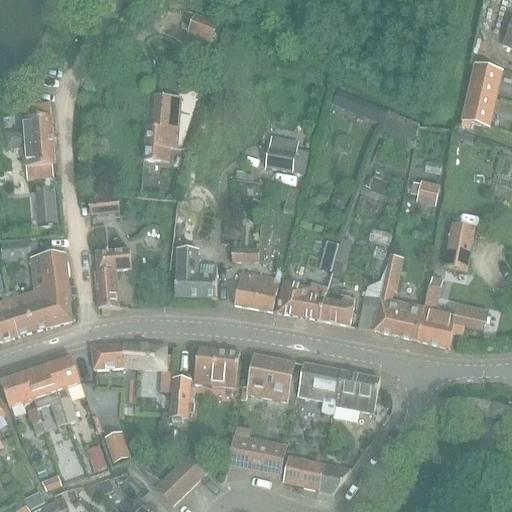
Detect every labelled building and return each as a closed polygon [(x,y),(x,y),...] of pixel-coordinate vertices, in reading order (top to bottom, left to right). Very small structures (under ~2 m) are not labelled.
[(187,36),(211,46),(220,23),(196,13),(187,36)] [(511,50),(511,23),(503,47),(511,50)] [(476,66),(463,123),(489,129),(502,72),(476,66)] [(335,106),(361,116),(365,103),(340,93),(335,106)] [(387,112),(365,103),(361,116),(382,125),(387,112)] [(51,167),(55,167),(50,106),(25,108),(26,119),(21,120),(22,135),(5,137),(7,153),(24,151),(26,171),(31,170),(31,179),(52,177),(51,167)] [(179,113),(153,111),(151,111),(150,127),(145,127),(142,163),(168,165),(169,150),(176,150),(179,113)] [(388,112),(379,138),(414,150),(419,126),(388,112)] [(265,170),(293,175),(299,143),(271,138),(265,170)] [(19,195),(31,194),(30,182),(18,183),(19,195)] [(440,188),(422,184),(421,187),(413,185),(411,196),(418,198),(417,204),(435,209),(440,188)] [(56,196),(40,197),(43,225),(59,224),(56,196)] [(126,200),(96,203),(98,219),(127,215),(126,200)] [(474,231),(453,227),(445,271),(466,275),(474,231)] [(29,243),(1,246),(3,262),(23,260),(23,256),(31,255),(29,243)] [(176,251),(175,267),(174,301),(213,302),(214,268),(199,268),(200,252),(176,251)] [(134,252),(99,256),(100,275),(96,275),(97,312),(118,311),(118,273),(134,272),(134,252)] [(232,265),(245,265),(245,252),(232,252),(232,265)] [(258,252),(245,252),(245,265),(258,265),(258,252)] [(335,259),(323,255),(319,270),(331,274),(335,259)] [(404,261),(391,258),(384,290),(397,293),(404,261)] [(11,295),(13,302),(11,303),(20,337),(47,330),(71,325),(64,260),(30,264),(33,296),(18,301),(17,296),(16,297),(15,294),(11,295)] [(258,277),(251,311),(273,316),(282,273),(275,271),(273,280),(258,277)] [(234,308),(251,311),(258,277),(241,273),(234,308)] [(276,316),(300,321),(307,288),(303,287),(305,276),(285,273),(276,316)] [(318,324),(323,301),(325,288),(308,285),(307,288),(300,321),(318,324)] [(423,310),(416,343),(448,350),(453,328),(456,329),(455,334),(462,336),(463,330),(477,333),(481,317),(456,312),(455,316),(434,312),(438,291),(427,289),(423,310)] [(323,301),(318,324),(350,330),(355,302),(343,299),(342,305),(323,301)] [(358,332),(416,343),(423,310),(380,302),(377,312),(363,309),(358,332)] [(0,342),(20,337),(11,303),(9,303),(9,304),(0,305),(0,342)] [(165,372),(165,350),(124,348),(92,350),(94,365),(86,366),(87,373),(95,372),(95,373),(126,370),(165,372)] [(195,386),(223,389),(237,390),(240,355),(199,351),(195,386)] [(289,397),(295,365),(263,359),(263,362),(252,360),(248,380),(259,382),(257,391),(289,397)] [(78,422),(68,391),(81,387),(72,361),(48,369),(57,395),(68,426),(78,422)] [(334,416),(336,409),(336,405),(342,374),(305,367),(299,398),(325,403),(323,414),(334,416)] [(25,377),(34,403),(36,409),(37,411),(50,407),(58,429),(68,426),(57,395),(48,369),(25,377)] [(336,405),(336,409),(374,416),(381,382),(342,374),(336,405)] [(34,403),(25,377),(1,386),(10,412),(34,403)] [(187,417),(190,385),(174,383),(171,415),(187,417)] [(41,424),(37,411),(36,409),(28,413),(32,427),(41,424)] [(121,436),(106,441),(114,464),(129,459),(121,436)] [(279,481),(285,449),(236,439),(230,472),(279,481)] [(87,451),(94,472),(107,468),(99,447),(87,451)] [(192,456),(173,475),(190,492),(209,473),(192,456)] [(318,494),(324,467),(291,461),(286,487),(318,494)] [(324,467),(318,494),(333,497),(350,473),(324,467)] [(190,492),(173,475),(165,483),(182,500),(190,492)] [(58,478),(42,483),(47,493),(62,488),(58,478)] [(109,483),(98,487),(101,497),(113,493),(109,483)] [(173,509),(182,500),(165,483),(156,491),(173,509)] [(101,497),(98,487),(87,491),(90,501),(101,497)] [(143,509),(139,511),(166,511),(150,495),(139,506),(143,509)] [(56,511),(64,511),(68,510),(64,501),(53,505),(56,511)]
